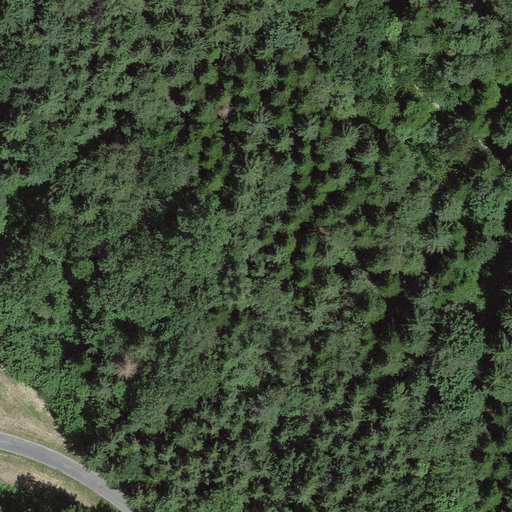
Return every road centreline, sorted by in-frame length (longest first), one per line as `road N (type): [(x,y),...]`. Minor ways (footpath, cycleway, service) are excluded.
road 1 (track): [(511,180),(433,77),(366,16),(327,0)]
road 2 (unclassified): [(135,511),(79,472),(0,440)]
